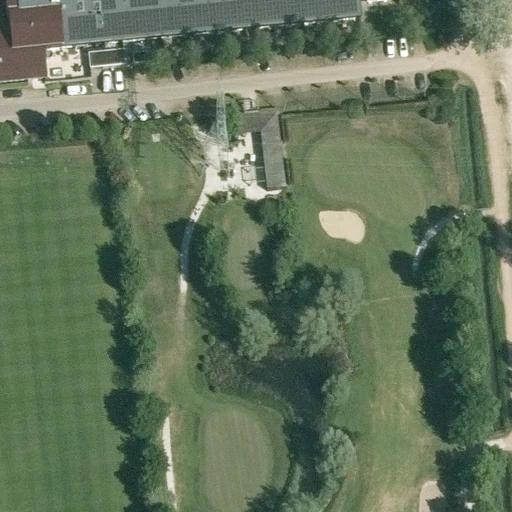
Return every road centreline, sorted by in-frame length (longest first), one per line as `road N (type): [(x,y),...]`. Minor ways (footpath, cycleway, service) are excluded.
road 1 (residential): [(0,111),(470,58)]
road 2 (track): [(470,58),(481,71),(492,124),(511,326)]
